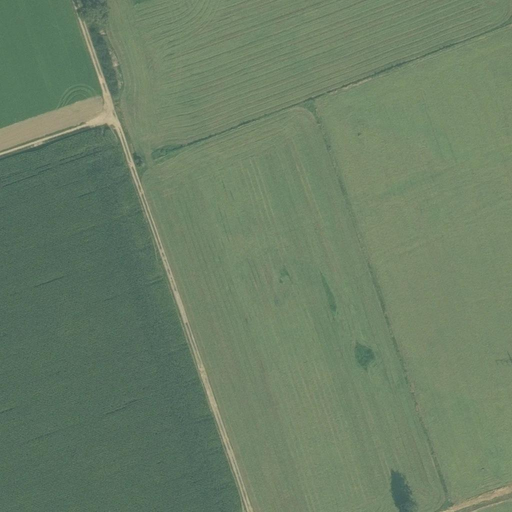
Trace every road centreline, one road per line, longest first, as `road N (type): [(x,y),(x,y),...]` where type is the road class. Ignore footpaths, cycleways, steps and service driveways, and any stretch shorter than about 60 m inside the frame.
road 1 (track): [(252,511),(75,0)]
road 2 (track): [(116,115),(0,155)]
